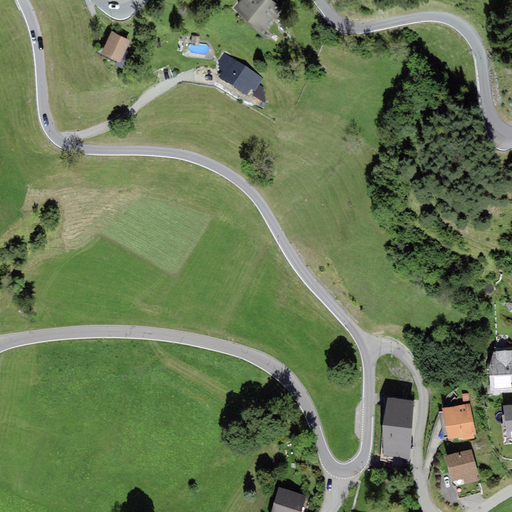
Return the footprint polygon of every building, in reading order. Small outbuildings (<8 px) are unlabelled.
[(239,0),(232,8),(262,34),(283,10),(277,4),(280,0),(239,0)] [(126,51),(131,41),(111,32),(101,54),(117,62),(120,63),(126,51)] [(130,53),(126,51),(120,63),(117,62),(115,66),(123,69),(130,53)] [(254,91),(256,88),(258,85),(263,78),(224,53),(218,63),(221,64),(218,68),(221,70),(217,76),(247,95),(250,89),(254,91)] [(263,88),(258,85),(256,88),(254,91),(252,95),(265,103),(263,88)] [(511,351),(493,352),(489,368),(489,393),(511,392),(511,351)] [(410,460),(414,401),(387,399),(383,458),(410,460)] [(475,434),(470,404),(443,409),(443,411),(448,436),(448,439),(462,437),(473,435),(475,434)] [(511,405),(503,406),(505,438),(511,437),(511,405)] [(448,436),(443,411),(439,412),(443,437),(448,436)] [(479,474),(471,449),(445,456),(451,482),(463,479),(477,475),(479,474)] [(479,481),(477,475),(463,479),(464,485),(479,481)] [(306,496),(279,487),(274,502),(301,511),(306,496)] [(300,511),(301,511),(274,502),(270,511),(300,511)]
